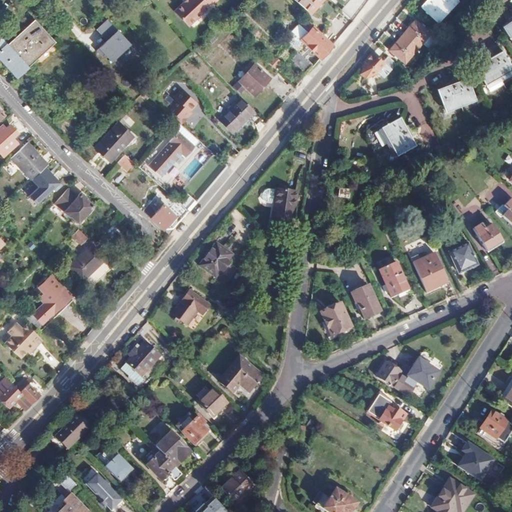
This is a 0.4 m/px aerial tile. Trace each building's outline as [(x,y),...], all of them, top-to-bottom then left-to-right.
[(215,0),(188,0),(189,1),(184,6),(183,5),(173,14),(188,29),(217,2),(215,0)] [(313,0),(289,0),(304,11),(313,0)] [(353,19),(368,0),(347,0),(340,8),(353,19)] [(437,23),(458,1),(456,0),(428,0),(422,8),(437,23)] [(11,43),(33,67),(58,44),(36,20),(11,43)] [(99,31),(109,42),(120,32),(110,21),(99,31)] [(301,42),(303,44),(321,61),(333,46),(314,29),(314,26),(308,21),(300,29),(307,35),(301,42)] [(511,21),(502,27),(511,43),(511,21)] [(404,64),(429,34),(414,22),(390,51),(404,64)] [(300,29),(297,26),(289,34),(287,43),(293,48),(298,49),(303,44),(301,42),(307,35),(300,29)] [(114,63),(133,46),(120,32),(109,42),(98,52),(105,58),(107,56),(114,63)] [(11,43),(6,36),(0,41),(0,45),(3,49),(0,52),(0,57),(19,79),(33,67),(11,43)] [(377,47),(363,62),(359,74),(364,78),(376,72),(382,78),(390,69),(395,63),(386,55),(381,61),(376,57),(381,51),(377,47)] [(474,68),(485,86),(499,78),(511,70),(501,52),(474,68)] [(302,57),(287,72),(300,85),(313,69),(302,57)] [(254,100),(271,84),(255,68),(234,89),(240,95),(245,91),(254,100)] [(499,78),(485,86),(489,93),(503,84),(499,78)] [(473,99),(466,79),(435,91),(443,111),(473,99)] [(177,98),(180,101),(168,112),(180,123),(183,127),(191,120),(188,117),(200,106),(185,90),(177,98)] [(255,115),(241,101),(218,123),(232,138),(255,115)] [(0,121),(8,114),(0,105),(0,121)] [(399,120),(380,131),(388,145),(394,158),(414,147),(399,120)] [(14,126),(9,130),(4,125),(0,128),(0,149),(7,157),(21,144),(16,138),(21,133),(14,126)] [(93,152),(109,163),(129,131),(120,125),(116,130),(110,126),(93,152)] [(388,145),(380,131),(373,135),(381,148),(388,145)] [(190,167),(199,156),(175,134),(145,167),(159,179),(180,157),(190,167)] [(34,179),(49,165),(29,142),(13,156),(34,179)] [(115,163),(125,172),(133,164),(124,155),(115,163)] [(227,170),(214,157),(182,196),(196,207),(227,170)] [(56,173),(45,186),(56,194),(66,182),(56,173)] [(82,194),(79,198),(69,189),(54,208),(67,220),(68,220),(75,227),(91,210),(84,203),(88,200),(82,194)] [(346,199),(347,192),(337,190),(335,197),(346,199)] [(274,207),(271,227),(289,229),(294,195),(276,191),(276,194),(269,193),(266,195),(261,198),(262,203),(267,206),(274,207)] [(511,226),(511,199),(510,198),(502,205),(507,210),(501,216),(511,226)] [(188,216),(176,205),(170,211),(182,223),(188,216)] [(154,217),(147,210),(142,215),(163,235),(174,222),(162,210),(154,217)] [(13,219),(7,213),(0,219),(0,226),(2,229),(13,219)] [(502,241),(491,224),(485,228),(481,223),(472,228),(485,250),(502,241)] [(29,235),(23,228),(18,232),(24,239),(29,235)] [(72,237),(78,243),(83,238),(77,232),(72,237)] [(199,266),(215,278),(219,272),(221,273),(227,264),(225,262),(230,256),(215,244),(199,266)] [(456,274),(474,266),(464,245),(447,252),(456,274)] [(105,260),(92,247),(70,271),(83,283),(105,260)] [(446,281),(432,252),(411,262),(425,291),(446,281)] [(408,291),(394,261),(377,269),(390,297),(396,294),(398,296),(408,291)] [(36,316),(46,328),(78,301),(72,292),(53,272),(38,285),(44,292),(44,299),(45,304),(36,316)] [(378,311),(366,284),(349,292),(354,304),(355,304),(362,318),(378,311)] [(190,316),(193,319),(198,312),(201,314),(207,305),(187,292),(171,316),(184,324),(190,316)] [(348,325),(337,301),(319,310),(329,335),(348,325)] [(84,308),(94,321),(102,315),(92,302),(84,308)] [(187,327),(193,319),(190,316),(184,324),(187,327)] [(25,330),(19,324),(13,329),(18,334),(15,336),(7,343),(21,359),(29,352),(43,340),(30,326),(25,330)] [(43,340),(29,352),(32,356),(46,344),(43,340)] [(123,363),(138,377),(158,356),(143,342),(123,363)] [(215,380),(233,398),(241,390),(244,393),(258,377),(235,357),(215,380)] [(426,388),(437,372),(417,359),(409,371),(406,369),(400,370),(399,372),(391,366),(391,364),(386,361),(383,362),(375,376),(406,396),(416,381),(426,388)] [(26,416),(33,409),(23,397),(11,383),(0,391),(0,396),(3,400),(2,401),(12,413),(18,407),(26,416)] [(511,409),(511,384),(501,402),(511,409)] [(33,392),(31,390),(23,397),(33,409),(46,395),(39,387),(33,392)] [(215,412),(226,402),(213,389),(197,403),(206,413),(212,409),(215,412)] [(399,423),(404,413),(389,404),(387,405),(377,399),(370,410),(380,415),(379,419),(378,423),(380,425),(381,425),(383,426),(385,423),(394,429),(395,428),(399,429),(401,424),(399,423)] [(502,442),(511,426),(511,424),(490,411),(479,428),(502,442)] [(198,415),(181,432),(195,446),(208,433),(201,424),(203,422),(198,415)] [(52,437),(63,449),(86,426),(76,416),(71,421),(69,419),(52,437)] [(153,446),(158,452),(174,467),(180,461),(182,461),(188,455),(189,452),(167,430),(153,443),(154,445),(153,446)] [(441,461),(493,487),(505,464),(462,443),(459,450),(449,445),(441,461)] [(104,467),(117,480),(129,468),(116,454),(113,456),(107,449),(101,453),(99,451),(94,454),(105,466),(104,467)] [(174,467),(158,452),(145,465),(161,481),(163,479),(164,480),(167,477),(167,474),(170,474),(171,477),(175,479),(180,474),(174,467)] [(91,468),(79,479),(104,505),(115,494),(91,468)] [(220,489),(233,502),(251,485),(238,471),(220,489)] [(66,475),(58,483),(67,493),(75,485),(66,475)] [(459,511),(460,511),(473,494),(448,479),(431,506),(438,510),(436,511),(453,511),(455,510),(459,511)] [(325,511),(348,511),(355,503),(333,490),(327,498),(313,489),(306,500),(325,511)] [(85,511),(69,495),(62,502),(65,505),(57,511),(85,511)] [(211,497),(196,511),(222,511),(224,511),(211,497)]
